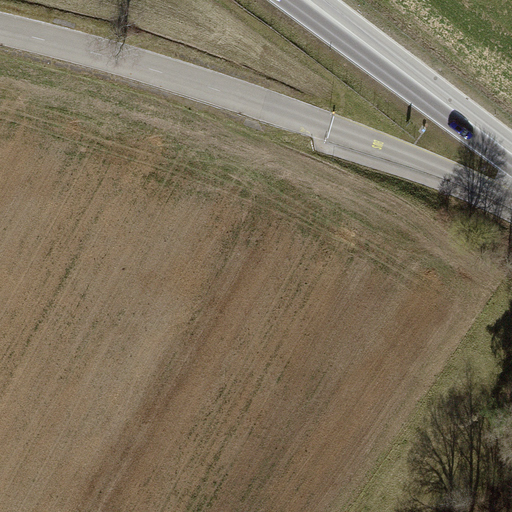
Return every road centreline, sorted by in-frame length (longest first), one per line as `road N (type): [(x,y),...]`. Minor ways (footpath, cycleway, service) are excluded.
road 1 (unclassified): [(0,26),(327,126)]
road 2 (primary): [(511,153),(307,0)]
